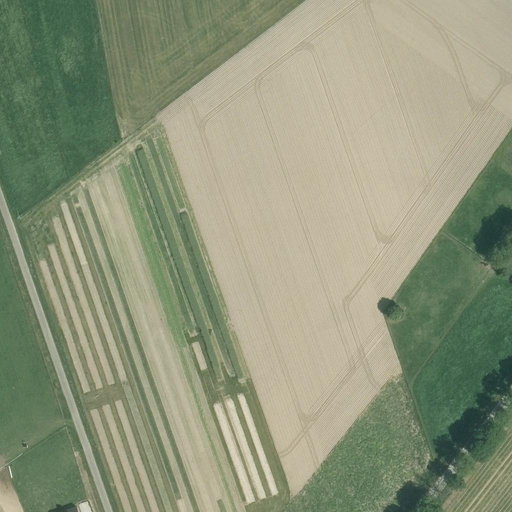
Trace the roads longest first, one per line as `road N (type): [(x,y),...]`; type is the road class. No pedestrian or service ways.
road 1 (unclassified): [(108,511),(0,196)]
road 2 (unclassified): [(419,511),(511,393)]
